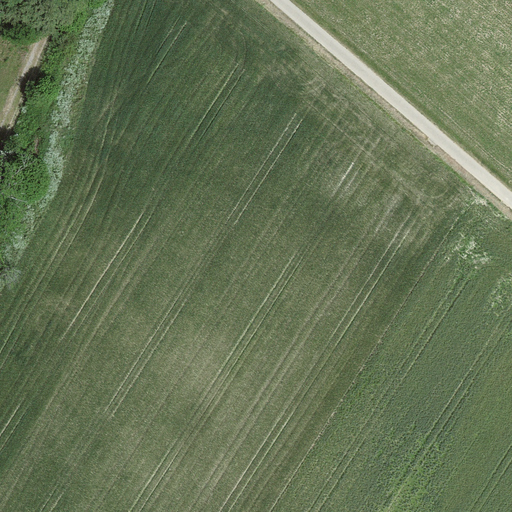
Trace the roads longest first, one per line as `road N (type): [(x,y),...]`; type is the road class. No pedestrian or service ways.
road 1 (unclassified): [(511,197),(282,0)]
road 2 (track): [(61,0),(0,136)]
